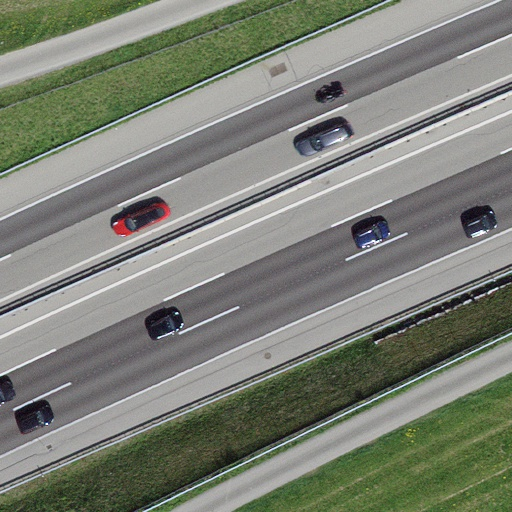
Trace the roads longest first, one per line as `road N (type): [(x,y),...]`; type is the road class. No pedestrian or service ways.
road 1 (motorway): [(0,395),(511,168)]
road 2 (motorway): [(511,34),(0,259)]
road 3 (unclassified): [(0,70),(199,0)]
